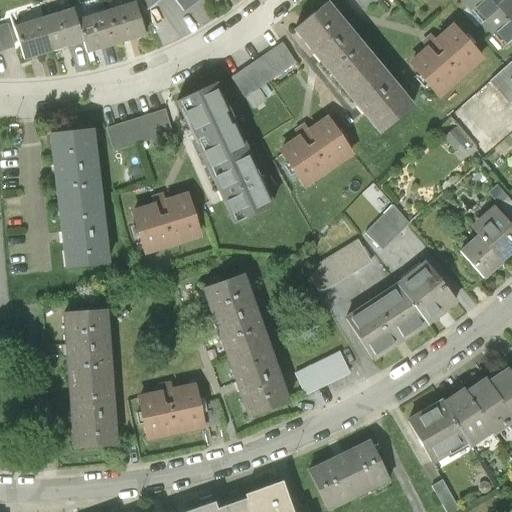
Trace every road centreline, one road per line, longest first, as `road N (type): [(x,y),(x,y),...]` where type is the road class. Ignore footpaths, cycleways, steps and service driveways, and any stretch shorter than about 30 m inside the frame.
road 1 (residential): [(0,491),(188,474),(257,452),(339,418),(511,294)]
road 2 (residential): [(0,98),(121,83),(209,46),(269,0)]
